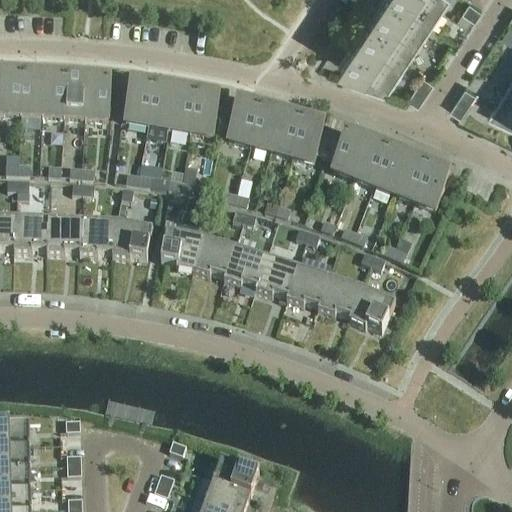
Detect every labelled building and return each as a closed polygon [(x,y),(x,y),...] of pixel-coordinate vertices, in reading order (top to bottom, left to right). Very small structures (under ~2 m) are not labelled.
[(353,73),(349,86),(385,99),(450,1),(448,0),(381,0),(339,64),(353,73)] [(462,15),(474,23),(481,13),(469,4),(462,15)] [(407,101),(408,102),(417,108),(433,85),(423,78),(407,101)] [(0,120),(20,121),(22,83),(0,81),(0,120)] [(511,82),(487,120),(511,132),(511,82)] [(20,121),(42,123),(44,84),(22,83),(20,121)] [(42,123),(63,124),(66,86),(44,84),(42,123)] [(63,124),(85,125),(87,87),(66,86),(63,124)] [(87,87),(85,125),(107,127),(110,88),(87,87)] [(449,113),(460,120),(475,96),(465,90),(449,113)] [(125,129),(147,133),(154,95),(131,91),(125,129)] [(147,133),(169,136),(175,98),(154,95),(147,133)] [(169,136),(190,140),(196,102),(175,98),(169,136)] [(196,102),(190,140),(212,144),(219,106),(196,102)] [(228,147),(250,153),(260,116),(238,110),(228,147)] [(250,153),(271,159),(281,122),(260,116),(250,153)] [(271,159),(292,164),(302,127),(281,122),(271,159)] [(316,161),(326,165),(333,142),(322,138),(324,133),(302,127),(292,164),(314,170),(316,161)] [(332,177),(354,185),(368,149),(346,141),(345,146),(333,142),(326,165),(336,168),(332,177)] [(354,185),(374,193),(388,157),(368,149),(354,185)] [(374,193),(394,201),(408,165),(388,157),(374,193)] [(6,160),(6,169),(18,170),(18,161),(6,160)] [(394,201),(414,209),(428,173),(408,165),(394,201)] [(5,181),(17,181),(18,170),(6,169),(5,181)] [(18,170),(17,181),(30,182),(30,171),(18,170)] [(50,171),(48,182),(61,183),(62,172),(50,171)] [(69,184),(81,185),(82,174),(70,173),(69,184)] [(428,173),(414,209),(435,217),(449,181),(428,173)] [(82,174),(81,185),(93,186),(94,175),(82,174)] [(126,190),(138,192),(140,181),(128,178),(126,190)] [(140,181),(138,192),(150,194),(152,183),(140,181)] [(168,197),(180,199),(182,188),(171,185),(168,197)] [(7,197),(18,198),(18,187),(7,187),(7,197)] [(18,187),(18,198),(29,198),(29,187),(18,187)] [(182,188),(180,199),(191,202),(194,190),(182,188)] [(72,200),(83,201),(84,191),(73,190),(72,200)] [(84,191),(83,201),(93,202),(94,192),(84,191)] [(121,205),(132,207),(133,197),(123,195),(121,205)] [(223,208),(235,211),(237,200),(225,197),(223,208)] [(237,200),(235,211),(246,213),(249,203),(237,200)] [(264,219),(276,222),(279,211),(267,208),(264,219)] [(169,209),(165,227),(177,229),(183,212),(169,209)] [(279,211),(276,222),(287,225),(291,215),(279,211)] [(233,227),(243,230),(246,219),(236,216),(233,227)] [(246,219),(243,230),(253,233),(256,222),(246,219)] [(0,255),(14,256),(16,223),(0,222),(0,255)] [(32,257),(47,257),(48,225),(16,223),(14,256),(14,259),(32,260),(32,257)] [(65,258),(80,259),(81,226),(48,225),(47,257),(47,261),(65,262),(65,258)] [(98,260),(112,260),(117,228),(81,226),(80,259),(80,262),(98,263),(98,260)] [(320,236),(332,241),(336,230),(325,226),(320,236)] [(117,228),(112,260),(112,264),(130,267),(131,263),(147,266),(153,235),(117,228)] [(341,244),(352,248),(356,238),(345,233),(341,244)] [(296,245),(306,249),(310,239),(300,235),(296,245)] [(176,275),(193,278),(202,243),(167,237),(161,269),(177,271),(176,275)] [(356,238),(352,248),(363,253),(367,242),(356,238)] [(310,239),(306,249),(316,253),(320,242),(310,239)] [(211,280),(225,284),(235,253),(202,243),(193,278),(210,283),(211,280)] [(380,259),(391,264),(396,254),(385,249),(380,259)] [(242,290),(256,294),(266,263),(235,253),(225,284),(224,288),(241,293),(242,290)] [(396,254),(391,264),(402,269),(407,259),(396,254)] [(361,269),(370,273),(375,263),(365,258),(361,269)] [(274,300),(287,304),(297,273),(266,263),(256,294),(255,298),(272,303),(274,300)] [(375,263),(370,273),(380,277),(385,267),(375,263)] [(305,310),(319,314),(328,283),(297,273),(287,304),(286,308),(304,313),(305,310)] [(336,320),(350,324),(363,294),(328,283),(319,314),(318,317),(335,323),(336,320)] [(363,294),(350,324),(349,327),(365,335),(367,332),(382,339),(395,310),(363,294)] [(80,428),(66,429),(66,439),(80,438),(80,428)] [(29,429),(0,430),(0,452),(30,452),(29,429)] [(173,449),(169,458),(183,464),(186,454),(173,449)] [(0,474),(30,474),(30,452),(0,452),(0,474)] [(67,463),(67,473),(81,472),(81,462),(67,463)] [(221,466),(213,487),(251,501),(259,480),(221,466)] [(81,472),(67,473),(67,483),(81,482),(81,472)] [(0,474),(0,496),(31,495),(30,474),(0,474)] [(174,486),(161,481),(158,490),(171,495),(174,486)] [(213,487),(205,508),(217,511),(247,511),(251,501),(213,487)] [(158,490),(154,499),(168,504),(171,495),(158,490)] [(31,511),(31,495),(0,496),(0,511),(31,511)]
